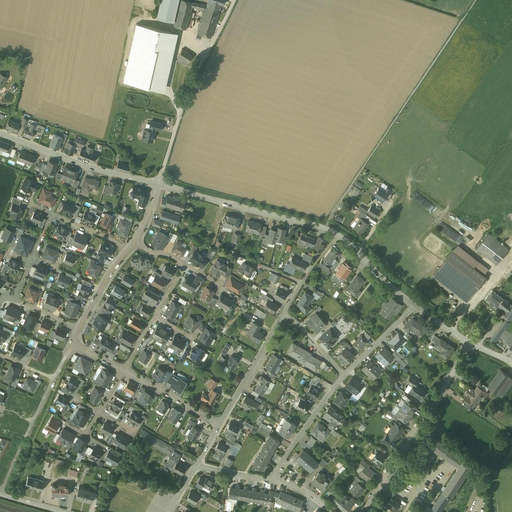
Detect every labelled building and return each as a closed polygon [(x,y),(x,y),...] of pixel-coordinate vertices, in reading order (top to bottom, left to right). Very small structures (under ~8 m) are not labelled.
[(178,0),(160,0),(157,17),(174,21),(178,0)] [(208,0),(208,5),(183,0),(180,0),(174,26),(187,29),(193,7),(205,10),(199,32),(213,36),(221,7),(226,8),(227,0),(208,0)] [(177,33),(137,24),(124,81),(164,90),(177,33)] [(174,60),(185,66),(192,54),(181,48),(174,60)] [(29,121),(23,118),(20,126),(25,128),(25,127),(26,127),(28,122),(29,121)] [(20,124),(9,119),(6,128),(16,132),(20,124)] [(151,121),(149,128),(150,128),(149,130),(144,129),(142,139),(152,142),(155,132),(154,131),(155,129),(153,129),(154,122),(151,121)] [(36,126),(29,123),(29,122),(28,123),(29,122),(28,122),(26,127),(23,135),(31,138),(34,131),(34,130),(36,126)] [(154,122),(153,129),(155,129),(161,130),(163,123),(154,122)] [(45,128),(38,125),(35,131),(42,134),(45,128)] [(62,138),(54,135),(49,145),(58,149),(61,142),(62,138)] [(10,144),(0,139),(0,154),(1,154),(2,151),(6,152),(9,144),(10,144)] [(73,144),(68,142),(64,151),(72,154),(76,145),(76,144),(73,143),(73,144)] [(86,150),(81,149),(78,157),(86,160),(90,147),(87,146),(86,150)] [(94,149),(90,147),(86,160),(93,163),(97,154),(93,153),(94,149)] [(28,154),(21,151),(17,160),(25,162),(28,154)] [(34,156),(28,154),(25,162),(31,165),(34,156)] [(58,164),(52,162),(49,161),(48,164),(46,164),(45,166),(47,167),(45,170),(54,174),(58,164)] [(130,165),(118,161),(116,169),(128,173),(130,165)] [(71,169),(66,167),(63,174),(61,178),(62,179),(67,181),(71,169)] [(77,171),(71,169),(67,181),(72,183),(73,183),(74,179),(77,171)] [(98,180),(85,177),(82,190),(88,191),(89,186),(96,188),(98,180)] [(34,182),(26,178),(21,187),(30,191),(31,188),(34,182)] [(79,181),(74,179),(73,183),(72,183),(71,185),(77,187),(79,181)] [(354,184),(361,188),(363,184),(356,180),(354,184)] [(119,184),(110,181),(108,186),(107,191),(116,193),(119,184)] [(141,188),(138,187),(138,188),(134,187),(132,192),(130,193),(130,195),(131,197),(133,197),(135,196),(141,198),(143,199),(143,196),(145,190),(141,189),(141,188)] [(360,190),(355,187),(349,195),(354,199),(360,190)] [(384,191),(379,187),(374,195),(382,201),(390,190),(386,188),(384,191)] [(49,191),(43,188),(38,201),(52,207),(56,198),(52,197),(52,196),(50,195),(49,195),(48,193),(49,191)] [(147,197),(143,196),(143,199),(141,198),(140,201),(139,201),(138,204),(145,206),(147,197)] [(172,197),(168,196),(167,200),(165,206),(182,211),(185,201),(176,198),(172,197)] [(21,200),(13,197),(11,202),(13,203),(19,206),(21,200)] [(74,206),(66,203),(65,202),(61,211),(64,212),(64,213),(67,214),(68,214),(71,215),(72,213),(75,206),(74,206)] [(19,206),(13,203),(10,211),(12,211),(13,214),(12,215),(19,219),(22,212),(20,206),(20,207),(20,206),(19,206)] [(80,206),(75,204),(74,206),(75,206),(72,213),(77,215),(80,206)] [(375,208),(371,205),(367,212),(375,217),(380,209),(376,206),(375,208)] [(367,211),(360,206),(357,210),(361,212),(365,214),(367,211)] [(174,214),(162,210),(160,218),(177,224),(180,216),(177,215),(174,214)] [(43,215),(34,211),(31,219),(39,223),(42,218),(43,215)] [(95,216),(89,213),(89,212),(87,211),(86,212),(85,212),(82,220),(85,221),(85,222),(88,223),(89,223),(92,224),(92,222),(95,216)] [(365,214),(361,212),(358,217),(360,218),(368,223),(370,221),(365,217),(367,215),(365,214)] [(114,217),(106,214),(103,220),(104,221),(102,224),(103,224),(103,225),(105,226),(106,225),(110,227),(113,221),(114,217)] [(239,218),(225,215),(224,219),(223,220),(224,222),(223,225),(236,229),(239,218)] [(368,223),(360,218),(357,222),(354,220),(354,221),(351,225),(350,225),(351,225),(351,226),(352,227),(353,227),(358,231),(361,233),(368,223)] [(131,223),(120,219),(118,224),(121,225),(118,234),(126,237),(131,223)] [(162,222),(154,219),(152,225),(160,228),(162,222)] [(261,223),(248,220),(246,230),(258,233),(260,226),(261,223)] [(68,231),(58,226),(55,234),(58,235),(57,237),(61,238),(64,239),(68,231)] [(266,227),(260,226),(258,233),(264,235),(265,234),(266,227)] [(12,231),(6,228),(2,237),(4,238),(3,240),(8,242),(8,240),(11,241),(14,233),(15,232),(12,231)] [(285,229),(278,228),(277,231),(275,240),(282,242),(283,236),(285,229)] [(277,231),(271,229),(269,235),(268,241),(275,243),(275,240),(277,231)] [(168,237),(159,232),(153,243),(162,248),(162,247),(167,240),(168,237)] [(82,235),(76,233),(73,239),(71,244),(78,247),(82,235)] [(315,239),(302,234),(297,246),(305,248),(306,245),(311,247),(312,246),(315,239)] [(509,250),(489,234),(477,249),(481,252),(497,265),(508,251),(509,250)] [(82,235),(78,247),(82,248),(84,243),(87,237),(82,235)] [(33,241),(21,236),(19,239),(15,250),(27,255),(33,241)] [(326,240),(318,237),(317,240),(315,239),(312,246),(314,246),(314,247),(320,250),(322,247),(323,246),(326,240)] [(182,243),(177,240),(172,249),(182,256),(186,249),(181,246),(182,243)] [(113,249),(102,244),(98,251),(99,252),(97,258),(104,261),(107,255),(109,256),(113,249)] [(197,247),(194,245),(189,253),(193,255),(195,251),(197,247)] [(59,252),(46,247),(42,256),(55,262),(59,252)] [(332,247),(327,254),(332,258),(337,252),(332,247)] [(195,251),(193,255),(190,260),(194,262),(193,262),(196,263),(201,254),(195,251)] [(434,276),(467,302),(486,278),(482,274),(487,268),(479,261),(474,268),(453,251),(434,276)] [(74,257),(66,254),(63,261),(71,265),(74,257)] [(207,258),(201,254),(196,263),(198,265),(202,267),(205,262),(207,258)] [(312,257),(305,254),(303,260),(307,262),(310,264),(312,257)] [(327,254),(323,259),(322,258),(318,263),(327,270),(331,265),(329,263),(332,258),(327,254)] [(143,258),(141,257),(139,257),(138,256),(137,257),(136,258),(135,257),(134,258),(132,259),(131,261),(132,263),(134,264),(135,264),(136,265),(137,266),(139,266),(139,267),(139,268),(139,269),(140,270),(141,269),(142,268),(148,267),(151,261),(145,257),(144,259),(143,259),(143,258)] [(303,260),(293,256),(289,265),(303,271),(307,262),(303,260)] [(246,259),(239,257),(236,262),(242,265),(243,262),(244,262),(246,259)] [(20,264),(10,260),(7,265),(6,267),(7,267),(10,269),(9,270),(13,272),(13,271),(16,273),(20,264)] [(224,264),(219,261),(217,260),(210,271),(218,276),(220,271),(224,265),(224,264)] [(101,267),(95,264),(91,262),(89,267),(91,268),(90,271),(89,274),(96,278),(101,267)] [(243,262),(242,265),(239,270),(244,273),(249,265),(243,262)] [(352,268),(344,262),(336,273),(343,279),(352,268)] [(47,269),(37,265),(36,268),(34,273),(44,277),(47,269)] [(174,269),(166,265),(162,272),(163,272),(170,276),(174,269)] [(232,269),(227,266),(226,266),(224,265),(220,271),(222,272),(222,274),(228,277),(232,269)] [(254,269),(249,265),(244,273),(250,276),(250,277),(254,270),(254,269)] [(71,278),(60,274),(56,282),(67,287),(71,278)] [(204,279),(197,274),(194,279),(198,282),(197,282),(201,284),(204,279)] [(364,280),(357,275),(354,279),(349,285),(347,288),(352,292),(351,293),(356,297),(360,291),(358,289),(364,280)] [(133,280),(125,276),(121,282),(123,282),(130,286),(133,280)] [(160,278),(155,276),(154,277),(151,283),(152,283),(153,284),(154,285),(155,285),(160,288),(162,285),(164,286),(167,282),(160,278)] [(194,279),(188,276),(186,279),(185,278),(183,281),(184,282),(183,284),(188,288),(187,288),(188,288),(189,288),(189,289),(189,291),(191,292),(193,292),(195,288),(194,288),(194,287),(197,282),(198,282),(194,279)] [(243,286),(230,278),(226,286),(234,290),(237,292),(239,290),(241,291),(243,286)] [(90,287),(82,284),(80,290),(88,293),(90,287)] [(124,290),(115,285),(111,292),(120,297),(124,290)] [(214,292),(206,287),(201,296),(209,300),(211,296),(214,292)] [(159,295),(147,288),(142,297),(148,301),(150,302),(153,304),(154,304),(159,295)] [(287,293),(278,288),(273,296),(278,299),(282,301),(287,293)] [(33,291),(32,291),(28,289),(25,298),(34,302),(36,298),(38,292),(34,290),(33,291)] [(321,293),(316,289),(314,292),(320,296),(319,297),(321,298),(324,294),(322,292),(321,293)] [(88,293),(80,290),(77,296),(81,298),(85,299),(88,293)] [(503,299),(492,290),(485,299),(495,307),(496,308),(499,305),(504,309),(507,304),(502,300),(503,299)] [(305,292),(301,298),(297,305),(305,313),(310,308),(307,305),(312,297),(305,292)] [(227,298),(221,294),(218,300),(216,302),(216,303),(222,306),(227,298)] [(48,295),(43,306),(49,308),(53,297),(48,295)] [(215,298),(211,296),(209,300),(207,303),(211,305),(215,298)] [(53,297),(49,308),(54,310),(57,304),(59,299),(53,297)] [(108,297),(105,302),(109,305),(112,307),(116,301),(109,298),(108,297)] [(233,301),(227,298),(222,306),(228,309),(230,307),(233,301)] [(391,298),(386,305),(384,304),(382,307),(383,308),(380,312),(389,319),(393,312),(396,315),(402,306),(391,298)] [(271,302),(267,300),(267,302),(263,307),(273,313),(277,306),(271,302)] [(74,303),(70,301),(67,306),(77,310),(79,305),(74,303)] [(176,303),(172,301),(169,307),(177,311),(180,306),(180,305),(176,303)] [(109,305),(105,302),(101,308),(102,308),(109,313),(109,312),(112,307),(109,305)] [(507,304),(504,309),(505,310),(503,312),(506,314),(504,316),(510,320),(511,317),(511,304),(509,302),(507,304)] [(147,307),(143,305),(142,306),(139,311),(139,312),(141,313),(140,314),(143,315),(143,314),(147,316),(151,309),(147,307)] [(14,308),(8,306),(6,311),(3,317),(4,317),(9,319),(14,308)] [(77,310),(67,306),(65,312),(69,314),(75,316),(77,310)] [(177,311),(169,307),(165,313),(169,315),(173,317),(177,311)] [(14,308),(9,319),(15,322),(19,311),(14,308)] [(325,323),(316,313),(307,321),(316,332),(322,326),(325,323)] [(28,314),(25,322),(24,325),(32,329),(33,325),(35,321),(37,318),(28,314)] [(99,314),(98,314),(93,323),(101,327),(104,329),(108,322),(108,321),(109,320),(103,317),(99,314)] [(203,319),(197,315),(195,320),(198,321),(196,325),(199,326),(201,322),(203,319)] [(195,320),(189,316),(184,326),(184,327),(185,328),(187,327),(192,331),(196,325),(198,321),(195,320)] [(134,318),(133,317),(133,318),(129,324),(139,330),(143,323),(134,318)] [(424,327),(412,319),(403,327),(408,332),(411,329),(413,331),(419,335),(424,327)] [(50,324),(42,320),(41,324),(39,328),(41,329),(47,332),(50,324)] [(329,320),(325,323),(322,326),(325,328),(331,323),(329,320)] [(505,321),(493,337),(490,340),(495,344),(501,337),(510,325),(508,324),(505,321)] [(511,321),(510,325),(501,337),(511,345),(511,321)] [(207,325),(201,322),(199,326),(198,328),(204,331),(205,328),(206,328),(207,325)] [(247,332),(253,335),(251,339),(258,343),(263,333),(258,330),(261,326),(253,322),(247,332)] [(331,323),(325,328),(327,331),(330,327),(331,328),(333,325),(331,323)] [(163,329),(158,325),(151,336),(157,340),(163,329)] [(12,330),(4,327),(2,330),(8,333),(7,334),(10,335),(12,330)] [(65,330),(57,327),(55,332),(53,336),(54,336),(61,339),(65,330)] [(331,328),(330,327),(327,331),(319,338),(328,348),(335,342),(333,341),(339,336),(331,328)] [(215,333),(206,328),(205,328),(204,331),(199,339),(206,343),(207,344),(208,345),(209,344),(210,343),(210,342),(215,333)] [(163,329),(157,340),(162,343),(163,343),(164,341),(165,340),(169,332),(163,329)] [(126,332),(123,330),(121,334),(120,333),(117,338),(117,337),(117,338),(122,341),(130,345),(135,337),(126,332)] [(398,333),(388,343),(395,350),(396,350),(405,340),(398,333)] [(171,341),(169,346),(174,349),(180,339),(179,338),(175,335),(171,341)] [(368,342),(361,335),(352,344),(358,351),(368,342)] [(434,335),(431,341),(436,344),(440,339),(434,335)] [(109,340),(102,336),(100,340),(97,344),(97,345),(104,348),(109,340)] [(180,339),(174,349),(179,352),(182,347),(185,342),(180,339)] [(454,348),(440,339),(436,344),(435,346),(443,351),(441,355),(446,358),(454,348)] [(115,344),(109,340),(104,348),(110,352),(113,347),(115,344)] [(351,347),(346,342),(343,345),(345,347),(348,350),(351,347)] [(307,352),(292,343),(287,352),(298,359),(297,360),(301,362),(307,352)] [(26,349),(15,344),(12,352),(16,354),(19,355),(19,356),(22,357),(26,349)] [(45,350),(37,346),(36,346),(32,355),(41,359),(45,350)] [(196,346),(194,349),(194,348),(191,349),(192,352),(190,356),(199,362),(205,352),(196,346)] [(348,350),(345,347),(336,356),(345,364),(352,356),(348,351),(348,350)] [(383,347),(375,355),(375,356),(376,355),(386,364),(385,365),(393,358),(393,357),(391,355),(387,351),(387,352),(383,348),(384,348),(383,347)] [(155,352),(148,348),(146,351),(151,354),(151,355),(153,356),(155,352)] [(146,351),(143,350),(138,358),(146,363),(151,355),(151,354),(146,351)] [(407,361),(396,350),(395,350),(393,352),(405,364),(407,361)] [(317,359),(310,355),(311,354),(307,352),(301,362),(305,364),(305,363),(312,367),(311,368),(316,371),(317,369),(318,366),(321,361),(317,359)] [(405,364),(393,352),(391,355),(393,357),(393,358),(403,367),(405,364)] [(275,355),(274,355),(271,360),(270,360),(266,368),(272,371),(274,367),(276,369),(281,359),(278,357),(275,355)] [(386,364),(376,355),(375,356),(385,365),(386,364)] [(227,360),(221,356),(218,361),(225,365),(227,360)] [(238,360),(231,356),(226,365),(233,369),(238,360)] [(81,358),(80,357),(76,363),(74,368),(79,371),(79,370),(85,373),(90,363),(81,358)] [(369,361),(362,369),(367,374),(367,373),(373,378),(379,373),(379,372),(376,369),(372,366),(373,365),(369,361)] [(19,369),(11,366),(6,376),(14,379),(14,380),(15,377),(19,369)] [(384,372),(379,366),(376,369),(379,372),(379,373),(381,375),(384,372)] [(161,369),(159,367),(158,368),(157,367),(152,376),(161,381),(163,379),(166,372),(162,370),(161,369)] [(106,371),(102,369),(99,374),(109,380),(113,375),(106,371)] [(501,370),(488,387),(498,395),(501,391),(511,377),(507,374),(501,370)] [(167,371),(166,372),(163,379),(167,381),(171,373),(167,371)] [(109,380),(99,374),(96,380),(101,383),(106,386),(109,380)] [(186,382),(176,376),(172,384),(171,384),(170,386),(180,392),(186,382)] [(268,380),(261,376),(259,380),(260,381),(262,382),(260,385),(258,384),(255,390),(263,395),(270,382),(271,381),(268,380)] [(360,382),(353,376),(345,386),(353,393),(356,395),(363,385),(364,385),(360,382)] [(418,381),(410,376),(406,383),(412,386),(414,383),(415,384),(418,381)] [(77,380),(70,377),(67,382),(75,387),(78,381),(77,380)] [(34,382),(27,379),(23,387),(32,391),(36,383),(34,382)] [(217,382),(211,379),(207,385),(213,389),(217,382)] [(317,381),(313,379),(309,385),(311,386),(311,385),(314,387),(318,382),(317,381)] [(369,385),(363,379),(360,382),(364,385),(363,385),(367,388),(369,385)] [(137,386),(128,381),(124,389),(132,394),(136,388),(137,386)] [(75,387),(67,382),(64,388),(70,391),(72,392),(75,387)] [(415,384),(414,383),(412,386),(409,392),(421,399),(426,391),(415,384)] [(314,387),(311,385),(311,386),(306,393),(314,398),(319,391),(314,387)] [(363,385),(356,395),(353,393),(351,395),(357,400),(367,388),(363,385)] [(103,392),(95,387),(89,398),(96,403),(103,392)] [(488,393),(478,387),(475,391),(471,388),(470,387),(469,387),(465,394),(467,395),(471,397),(470,398),(478,403),(483,395),(485,396),(488,393)] [(299,394),(288,388),(286,391),(290,392),(297,397),(299,394)] [(138,390),(135,397),(138,399),(139,399),(143,393),(138,390)] [(149,393),(144,390),(143,393),(139,399),(144,402),(146,399),(149,401),(152,397),(148,395),(149,393)] [(219,394),(211,390),(208,395),(207,395),(205,393),(203,394),(201,397),(202,399),(204,400),(206,399),(207,400),(213,404),(219,394)] [(345,394),(341,392),(333,402),(341,407),(349,397),(345,394)] [(405,392),(401,396),(402,399),(405,401),(405,400),(408,402),(411,399),(405,392)] [(68,398),(60,393),(55,401),(64,406),(65,403),(68,398)] [(471,397),(467,395),(463,401),(474,408),(478,403),(470,398),(471,397)] [(254,401),(245,396),(241,404),(249,409),(251,405),(254,401)] [(116,399),(115,399),(111,404),(119,409),(122,404),(123,403),(116,399)] [(295,407),(305,413),(309,405),(303,401),(300,399),(298,403),(295,407)] [(401,399),(397,405),(400,407),(405,401),(402,399),(401,399)] [(157,408),(164,412),(169,405),(162,400),(157,408)] [(408,402),(405,400),(405,401),(400,407),(411,415),(416,408),(408,402)] [(65,403),(64,406),(61,411),(65,414),(70,406),(65,403)] [(119,409),(111,404),(108,410),(111,412),(116,415),(116,414),(119,409)] [(397,405),(396,404),(391,411),(392,412),(395,414),(400,407),(397,405)] [(339,414),(329,407),(324,414),(332,420),(337,424),(337,423),(342,416),(340,415),(341,414),(340,414),(339,414)] [(411,415),(400,407),(395,414),(395,415),(399,418),(406,422),(411,415)] [(181,413),(173,408),(168,418),(176,422),(181,413)] [(84,411),(79,409),(75,415),(86,421),(89,415),(84,411)] [(503,414),(498,410),(494,415),(500,419),(503,414)] [(135,413),(132,411),(130,415),(131,415),(128,419),(131,421),(134,423),(137,424),(138,422),(139,422),(141,418),(134,414),(135,413)] [(86,421),(75,415),(73,420),(72,420),(76,422),(83,426),(86,421)] [(76,422),(72,420),(73,420),(71,419),(68,423),(69,424),(74,427),(76,422)] [(295,425),(285,419),(282,425),(292,431),(295,425)] [(58,425),(50,420),(46,427),(50,429),(49,431),(53,433),(54,432),(58,425)] [(337,424),(332,420),(328,426),(333,430),(338,424),(337,423),(337,424)] [(113,427),(105,422),(101,430),(109,434),(110,432),(113,427)] [(239,427),(230,422),(226,430),(235,435),(235,434),(239,427)] [(318,422),(310,432),(315,436),(317,433),(321,435),(324,438),(330,431),(318,422)] [(271,429),(261,423),(260,426),(261,427),(262,428),(270,432),(271,429)] [(404,429),(395,423),(391,428),(390,427),(389,428),(390,429),(387,434),(396,440),(401,434),(404,429)] [(292,431),(282,425),(278,431),(288,437),(292,431)] [(199,431),(192,427),(187,437),(194,441),(199,431)] [(270,432),(262,428),(261,427),(259,431),(268,435),(270,432)] [(68,431),(63,428),(60,434),(57,439),(62,442),(68,431)] [(175,449),(142,430),(138,438),(170,456),(175,449)] [(235,435),(226,430),(224,433),(227,435),(226,436),(227,438),(228,439),(233,442),(236,438),(235,434),(235,435)] [(340,435),(333,430),(331,432),(331,433),(338,438),(340,435)] [(73,434),(68,431),(62,442),(67,445),(70,441),(73,434)] [(123,436),(117,433),(115,437),(112,441),(113,441),(118,444),(123,436)] [(387,434),(386,433),(381,441),(385,443),(386,442),(389,444),(388,445),(389,445),(392,447),(396,441),(396,440),(387,434)] [(279,440),(269,435),(265,443),(274,448),(279,440)] [(125,437),(123,436),(118,444),(124,448),(127,444),(129,440),(125,437)] [(316,441),(311,437),(306,443),(310,447),(316,441)] [(432,437),(424,448),(431,452),(432,450),(438,441),(432,437)] [(86,442),(79,438),(73,447),(76,448),(75,448),(76,451),(79,450),(80,451),(81,451),(84,446),(86,442)] [(449,449),(438,441),(432,450),(443,457),(448,450),(449,449)] [(224,446),(219,442),(215,449),(217,450),(214,456),(220,460),(223,454),(227,447),(224,446)] [(274,448),(265,443),(259,454),(268,459),(274,448)] [(236,447),(233,446),(232,445),(230,449),(237,454),(240,450),(236,447)] [(84,446),(81,451),(80,451),(79,453),(83,456),(87,448),(84,446)] [(102,451),(97,448),(94,447),(93,449),(89,455),(89,456),(96,461),(97,459),(102,451)] [(317,462),(303,449),(298,454),(295,458),(310,471),(317,462)] [(110,451),(109,450),(105,458),(116,464),(120,457),(118,456),(117,455),(110,451)] [(377,450),(376,451),(375,450),(374,453),(375,454),(371,459),(379,464),(385,456),(383,454),(377,450)] [(463,460),(448,450),(443,457),(459,468),(464,460),(463,460)] [(181,455),(174,451),(171,457),(178,461),(181,455)] [(268,459),(259,454),(252,464),(261,470),(268,459)] [(171,457),(170,456),(167,462),(167,463),(165,467),(181,475),(181,474),(173,469),(177,462),(178,461),(171,457)] [(233,461),(227,458),(224,463),(230,467),(233,461)] [(363,459),(359,464),(363,468),(365,466),(367,468),(370,465),(363,459)] [(443,491),(443,492),(432,509),(436,511),(440,511),(451,497),(452,497),(473,465),(464,459),(463,460),(464,460),(459,468),(446,487),(445,487),(445,488),(443,487),(442,489),(443,490),(443,491)] [(177,462),(173,469),(181,474),(186,467),(177,462)] [(363,468),(359,473),(362,476),(367,480),(373,473),(367,468),(365,466),(363,468)] [(400,485),(404,488),(414,473),(409,470),(400,485)] [(318,472),(311,481),(316,486),(324,477),(318,472)] [(341,474),(338,472),(332,478),(335,481),(341,474)] [(45,481),(28,476),(26,485),(42,489),(45,481)] [(202,478),(200,477),(195,485),(201,488),(202,485),(205,480),(204,479),(204,478),(202,478)] [(326,479),(324,477),(316,486),(322,490),(331,480),(329,478),(326,479)] [(210,480),(206,478),(205,480),(202,485),(210,490),(214,482),(210,480)] [(359,484),(355,480),(352,484),(351,483),(353,486),(349,490),(357,497),(364,488),(359,484)] [(70,485),(53,484),(53,494),(69,495),(70,485)] [(235,488),(230,487),(228,497),(233,498),(233,496),(237,497),(239,489),(239,485),(236,485),(235,488)] [(243,490),(239,489),(237,497),(237,499),(241,499),(241,498),(245,499),(247,490),(248,487),(244,486),(243,490)] [(96,492),(80,487),(77,497),(93,502),(96,492)] [(252,491),(247,490),(245,499),(245,500),(250,501),(250,499),(254,500),(255,492),(256,488),(252,488),(252,491)] [(260,493),(255,492),(254,500),(254,502),(258,502),(258,501),(262,502),(263,499),(264,493),(264,490),(261,489),(260,493)] [(199,496),(190,491),(188,496),(186,499),(195,504),(199,496)] [(291,496),(280,492),(280,494),(278,497),(279,497),(278,500),(277,502),(282,504),(282,503),(288,505),(291,496)] [(268,494),(264,493),(263,499),(262,502),(262,503),(266,504),(266,502),(270,503),(270,505),(271,505),(272,498),(268,498),(268,494)] [(342,495),(339,498),(336,495),(332,499),(339,506),(339,507),(344,511),(345,509),(346,510),(347,510),(348,510),(348,508),(349,508),(355,502),(350,498),(348,500),(346,498),(342,495)] [(303,501),(291,496),(288,505),(296,509),(296,511),(298,511),(301,506),(303,501)] [(399,504),(391,498),(389,502),(388,501),(388,502),(385,506),(394,511),(399,504)]
